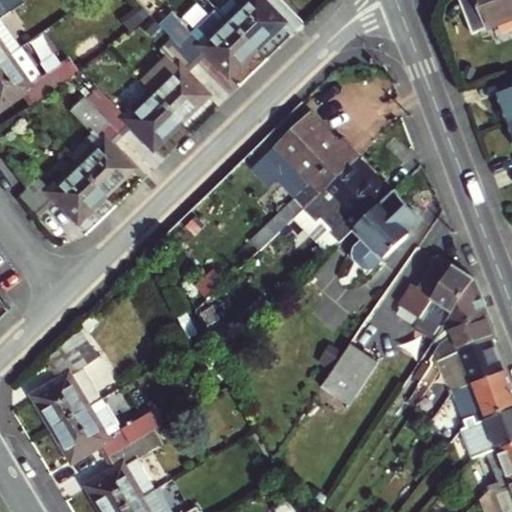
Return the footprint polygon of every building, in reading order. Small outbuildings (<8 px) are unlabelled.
[(244,0),(227,15),(258,48),(284,23),(263,0),(244,0)] [(511,0),(475,0),(486,27),(511,17),(511,0)] [(0,62),(10,55),(23,45),(1,15),(7,11),(0,1),(0,62)] [(258,48),(227,15),(200,41),(187,27),(175,38),(198,62),(209,52),(230,74),(258,48)] [(179,62),(152,88),(182,120),(208,95),(187,72),(198,62),(175,38),(165,47),(179,62)] [(0,105),(20,91),(30,104),(56,85),(47,72),(31,83),(10,55),(0,62),(0,105)] [(499,91),(511,120),(511,119),(511,71),(505,75),(509,87),(499,91)] [(155,146),(182,120),(152,88),(125,114),(116,104),(105,114),(123,133),(133,123),(155,146)] [(92,126),(66,151),(76,162),(105,193),(131,169),(110,145),(123,133),(105,114),(92,126)] [(309,183),(250,238),(260,249),(306,205),(345,168),(355,159),(357,157),(346,144),(341,148),(310,114),(275,146),(309,183)] [(372,192),(381,202),(388,196),(392,191),(393,191),(357,157),(355,159),(379,185),(372,192)] [(345,168),(306,205),(340,241),(354,228),(381,202),(372,192),(379,185),(355,159),(345,168)] [(38,215),(58,196),(79,218),(105,193),(76,162),(50,186),(40,175),(29,186),(21,194),(38,215)] [(419,219),(393,190),(393,191),(392,191),(388,196),(381,202),(354,228),(364,239),(356,247),(353,253),(355,258),(362,266),(367,268),(373,267),(382,259),(383,259),(411,234),(407,230),(419,219)] [(449,320),(476,278),(442,255),(420,288),(415,284),(404,300),(425,313),(444,327),(449,320)] [(490,313),(476,278),(449,320),(452,329),(490,313)] [(425,313),(423,317),(416,327),(435,340),(444,327),(425,313)] [(499,336),(490,313),(452,329),(455,336),(446,347),(443,350),(446,357),(494,338),(499,336)] [(455,336),(452,329),(449,320),(444,327),(435,340),(446,347),(455,336)] [(35,396),(54,429),(103,399),(84,367),(97,359),(85,338),(48,360),(60,381),(35,396)] [(452,364),(462,387),(506,369),(494,338),(446,357),(439,359),(442,367),(443,368),(446,366),(452,364)] [(379,361),(351,343),(322,386),(350,404),(379,361)] [(429,364),(422,360),(411,377),(417,381),(429,364)] [(452,364),(446,366),(455,390),(462,387),(452,364)] [(424,385),(428,389),(439,372),(435,369),(424,385)] [(455,390),(466,419),(476,414),(480,422),(489,418),(488,415),(511,405),(511,385),(506,369),(462,387),(455,390)] [(98,446),(105,458),(154,430),(147,417),(122,432),(103,399),(54,429),(73,461),(98,446)] [(500,448),(511,443),(511,405),(488,415),(489,418),(480,422),(476,414),(466,419),(468,422),(464,427),(477,460),(481,456),(500,448)] [(442,409),(432,422),(445,432),(455,418),(442,409)] [(88,486),(103,511),(117,511),(144,497),(125,464),(161,443),(154,430),(105,458),(113,471),(88,486)] [(511,476),(502,480),(505,488),(511,484),(511,443),(500,448),(511,476)] [(511,511),(511,484),(505,488),(502,480),(493,485),(494,488),(489,492),(497,511),(511,511)] [(169,511),(156,489),(144,497),(117,511),(169,511)] [(497,511),(489,492),(478,502),(482,511),(497,511)]
